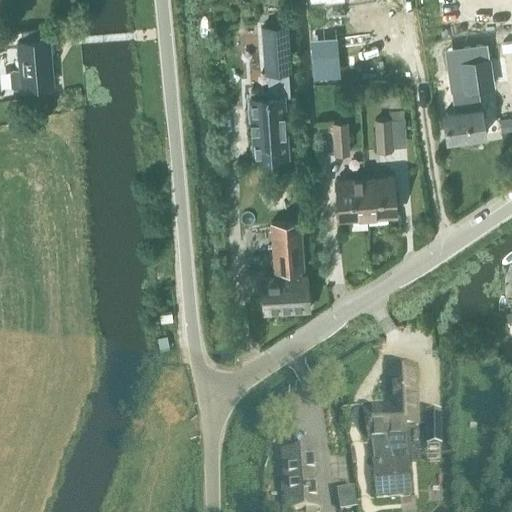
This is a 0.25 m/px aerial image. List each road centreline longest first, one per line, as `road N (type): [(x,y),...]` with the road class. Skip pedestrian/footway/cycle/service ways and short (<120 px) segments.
road 1 (residential): [(209,409),(194,351),(161,0)]
road 2 (residential): [(209,409),(511,206)]
